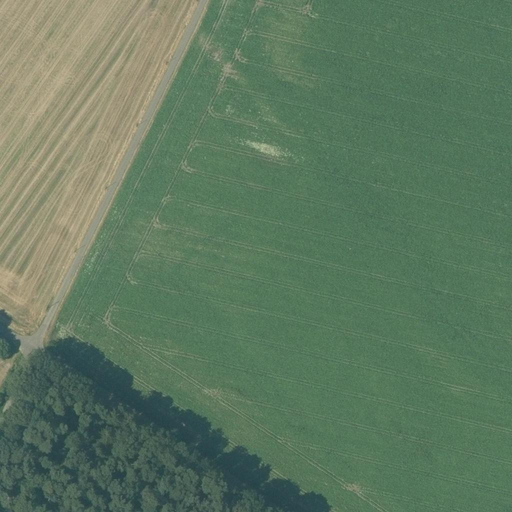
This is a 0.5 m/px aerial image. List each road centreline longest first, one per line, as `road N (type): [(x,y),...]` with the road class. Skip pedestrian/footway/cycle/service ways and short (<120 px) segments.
road 1 (unclassified): [(33,351),(202,0)]
road 2 (unclassified): [(33,351),(265,511)]
